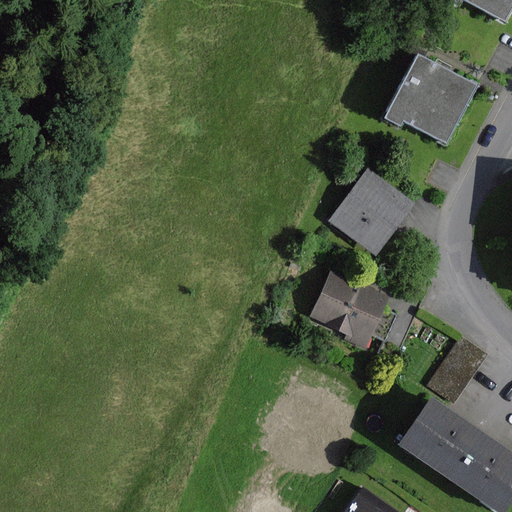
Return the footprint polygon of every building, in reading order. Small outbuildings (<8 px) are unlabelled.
[(511,3),(511,0),(448,0),(457,5),(459,0),(463,0),(503,22),(511,3)] [(398,127),(401,121),(444,144),(474,87),(417,56),(383,119),(398,127)] [(371,169),(335,217),(378,249),(414,201),(371,169)] [(319,313),(332,319),(331,322),(353,332),(354,329),(371,336),(373,332),(389,339),(401,313),(385,305),(388,298),(337,275),(319,313)] [(493,353),(466,334),(432,382),(459,401),(493,353)] [(511,452),(435,399),(406,441),(503,509),(511,496),(511,452)] [(408,511),(378,491),(363,511),(408,511)]
